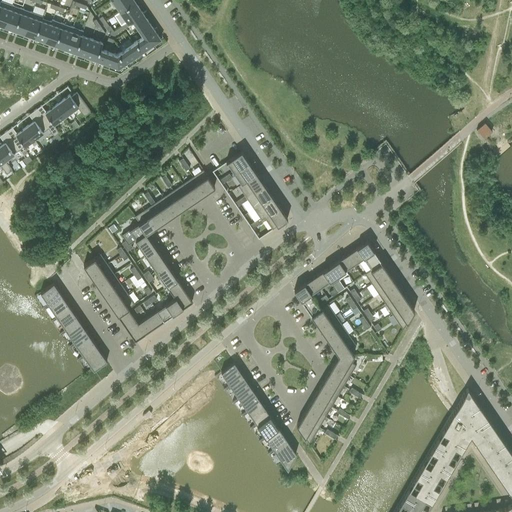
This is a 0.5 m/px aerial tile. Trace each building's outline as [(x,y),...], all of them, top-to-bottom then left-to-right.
[(111,0),(119,12),(120,11),(134,1),(133,0),(111,0)] [(0,25),(3,26),(10,9),(11,4),(0,1),(0,25)] [(134,1),(119,12),(127,22),(127,23),(128,24),(133,20),(132,20),(143,13),(142,13),(134,1)] [(13,30),(14,30),(20,13),(22,8),(11,4),(10,9),(3,26),(13,30)] [(14,30),(24,34),(30,16),(32,12),(22,8),(20,13),(14,30)] [(40,20),(42,16),(32,12),(30,16),(24,34),(34,37),(40,20)] [(143,13),(132,20),(133,20),(138,28),(143,36),(154,29),(148,21),(143,13)] [(51,24),(52,19),(51,21),(42,18),(42,16),(40,20),(34,37),(34,38),(44,41),(51,24)] [(62,23),(52,19),(51,24),(44,41),(54,45),(61,28),(62,23)] [(54,45),(65,49),(65,48),(71,31),(73,27),(62,23),(61,28),(54,45)] [(65,48),(65,49),(74,52),(75,52),(81,35),(82,35),(83,30),(73,27),(71,31),(65,48)] [(143,36),(135,41),(142,51),(160,39),(154,29),(143,36)] [(81,35),(75,52),(85,56),(91,39),(82,35),(81,35)] [(85,56),(95,60),(96,60),(99,61),(103,50),(100,48),(102,43),(91,39),(85,56)] [(135,41),(118,53),(125,63),(142,52),(142,51),(135,41)] [(118,53),(116,54),(103,50),(99,61),(118,68),(125,63),(118,53)] [(69,95),(54,106),(63,117),(77,107),(84,116),(91,111),(76,92),(71,96),(69,94),(69,95)] [(41,105),(35,110),(48,128),(54,136),(59,132),(53,124),(63,117),(54,106),(46,112),(41,105)] [(33,121),(25,127),(34,139),(48,128),(35,110),(28,115),(33,121)] [(484,122),(476,130),(483,138),(492,131),(484,122)] [(12,127),(5,132),(19,150),(34,139),(33,139),(29,133),(25,127),(17,133),(12,127)] [(0,137),(4,143),(0,145),(0,154),(4,161),(5,160),(19,150),(5,132),(0,135),(0,137)] [(248,162),(241,151),(228,160),(226,161),(231,170),(233,173),(235,171),(248,162)] [(0,164),(6,174),(11,170),(12,170),(5,160),(4,161),(0,154),(0,164)] [(248,162),(235,171),(233,173),(241,184),(243,182),(256,173),(248,162)] [(194,178),(204,193),(214,186),(203,169),(201,171),(194,175),(192,177),(194,178)] [(246,197),(251,194),(264,185),(256,173),(243,182),(241,184),(238,186),(246,197)] [(183,183),(194,200),(204,193),(194,178),(192,177),(188,180),(183,183)] [(194,200),(183,183),(173,190),(184,207),(194,200)] [(242,203),(241,203),(248,212),(253,208),(253,209),(259,205),(272,196),(264,185),(246,197),(247,199),(247,200),(242,203)] [(163,197),(174,214),(184,207),(173,190),(163,197)] [(264,218),(266,216),(279,208),(272,196),(259,205),(253,209),(257,214),(261,220),(264,218)] [(153,204),(164,220),(174,214),(163,197),(153,204)] [(144,210),(155,227),(164,220),(153,204),(144,210)] [(266,216),(264,218),(270,227),(272,229),(287,219),(279,208),(266,216)] [(128,230),(121,235),(125,241),(128,245),(130,244),(135,240),(146,233),(155,227),(144,210),(135,216),(139,223),(128,230)] [(146,255),(156,248),(146,233),(135,240),(146,255)] [(356,247),(363,258),(364,259),(371,269),(380,262),(381,262),(373,251),(366,240),(356,247)] [(363,258),(356,247),(339,259),(346,269),(363,258)] [(156,271),(167,264),(156,248),(146,255),(156,271)] [(98,255),(86,263),(83,265),(90,275),(93,273),(105,265),(107,263),(100,253),(98,255)] [(346,269),(339,259),(322,271),(329,281),(332,285),(339,280),(336,276),(346,269)] [(381,262),(380,262),(371,269),(368,271),(364,273),(367,277),(371,283),(374,281),(387,273),(388,272),(381,262)] [(100,283),(112,275),(114,274),(107,263),(105,265),(93,273),(90,275),(97,285),(100,283)] [(167,286),(177,279),(167,264),(156,271),(167,286)] [(329,281),(322,271),(304,283),(311,293),(329,281)] [(388,272),(387,273),(374,281),(371,283),(377,291),(378,293),(394,283),(395,282),(388,272)] [(119,285),(121,284),(114,274),(112,275),(100,283),(97,285),(104,295),(106,293),(119,285)] [(177,279),(167,286),(175,298),(182,308),(192,301),(177,279)] [(339,280),(332,285),(334,289),(334,288),(337,292),(344,288),(339,280)] [(395,282),(394,283),(378,293),(385,303),(401,293),(402,292),(395,282)] [(62,296),(53,283),(46,288),(40,291),(46,300),(48,303),(49,305),(55,301),(62,296)] [(304,283),(294,290),(301,300),(309,312),(319,305),(311,293),(304,283)] [(121,284),(119,285),(106,293),(104,295),(111,305),(113,303),(126,295),(127,294),(121,284)] [(402,292),(401,293),(385,303),(385,304),(392,314),(407,303),(409,302),(402,292)] [(120,313),(128,308),(133,305),(134,304),(127,294),(126,295),(113,303),(111,305),(118,315),(120,313)] [(71,309),(62,296),(55,301),(49,305),(54,312),(57,316),(58,318),(64,313),(71,309)] [(156,310),(163,320),(182,308),(175,298),(156,310)] [(409,302),(407,303),(392,314),(394,317),(402,329),(413,311),(414,310),(409,302)] [(317,325),(322,322),(334,313),(327,304),(321,308),(311,315),(317,325)] [(145,333),(138,323),(128,308),(120,313),(118,315),(127,329),(135,340),(137,338),(145,333)] [(80,322),(71,309),(64,313),(58,318),(63,325),(66,329),(67,331),(73,326),(80,322)] [(138,323),(145,333),(150,329),(163,320),(156,310),(143,319),(138,323)] [(334,313),(322,322),(317,325),(321,330),(324,335),(341,323),(338,319),(334,314),(334,313)] [(67,331),(72,339),(74,342),(76,343),(76,344),(78,342),(85,337),(89,335),(80,322),(73,326),(67,331)] [(331,344),(347,333),(341,323),(324,335),(331,344)] [(331,344),(333,347),(338,355),(339,355),(354,354),(349,348),(355,344),(347,333),(331,344)] [(84,356),(85,357),(98,348),(89,335),(85,337),(78,342),(76,344),(83,355),(84,356)] [(85,357),(85,358),(92,368),(93,369),(93,370),(106,361),(98,349),(98,348),(85,357)] [(348,374),(350,375),(351,373),(356,365),(350,361),(354,354),(339,355),(338,355),(332,364),(334,365),(348,374)] [(242,375),(234,362),(221,371),(222,373),(229,384),(242,375)] [(334,365),(332,364),(330,367),(326,375),(337,381),(343,385),(350,375),(348,374),(334,365)] [(231,386),(238,397),(251,388),(242,375),(229,384),(230,384),(231,386)] [(337,381),(326,375),(324,378),(320,385),(335,394),(337,395),(343,385),(337,381)] [(337,395),(335,394),(320,385),(314,395),(331,406),(337,397),(337,395)] [(240,399),(247,410),(260,401),(251,388),(238,397),(239,397),(240,399)] [(453,411),(468,432),(488,418),(467,388),(458,403),(453,411)] [(331,406),(314,395),(308,406),(325,416),(331,406)] [(248,412),(256,423),(269,414),(260,401),(247,410),(248,412)] [(301,416),(319,427),(325,416),(308,406),(301,416)] [(470,436),(468,432),(453,411),(442,431),(465,445),(470,436)] [(278,427),(269,414),(256,423),(257,425),(265,436),(278,427)] [(319,427),(301,416),(296,425),(309,443),(319,427)] [(468,432),(470,436),(476,444),(496,431),(488,418),(468,432)] [(287,440),(278,427),(265,436),(266,437),(274,449),(287,440)] [(442,431),(438,437),(461,451),(465,445),(442,431)] [(496,431),(476,444),(485,457),(505,443),(496,431)] [(438,437),(434,444),(458,457),(461,451),(438,437)] [(287,440),(274,449),(275,450),(283,462),(287,468),(296,453),(287,440)] [(511,453),(505,443),(485,457),(493,469),(511,456),(511,453)] [(434,444),(430,450),(454,464),(458,457),(434,444)] [(430,450),(427,457),(450,470),(454,464),(430,450)] [(511,474),(511,456),(493,469),(502,482),(511,474)] [(427,457),(423,463),(446,477),(450,470),(427,457)] [(423,463),(419,469),(443,483),(446,477),(423,463)] [(419,469),(415,476),(439,489),(443,483),(419,469)] [(511,493),(511,474),(502,482),(510,495),(511,493)] [(415,476),(412,482),(435,496),(439,489),(415,476)] [(412,482),(408,489),(431,502),(435,496),(412,482)] [(408,489),(404,495),(428,509),(431,502),(408,489)] [(404,495),(400,501),(418,511),(425,511),(428,509),(404,495)] [(418,511),(400,501),(397,508),(403,511),(418,511)]
